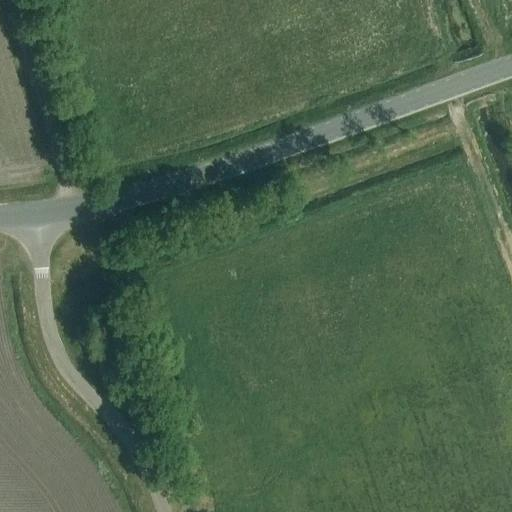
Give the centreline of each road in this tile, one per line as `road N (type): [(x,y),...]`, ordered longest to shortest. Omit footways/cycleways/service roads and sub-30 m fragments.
road 1 (tertiary): [(511,65),(169,186),(36,219)]
road 2 (unclassified): [(164,511),(129,442),(52,342),(36,219)]
road 3 (track): [(72,211),(13,0)]
